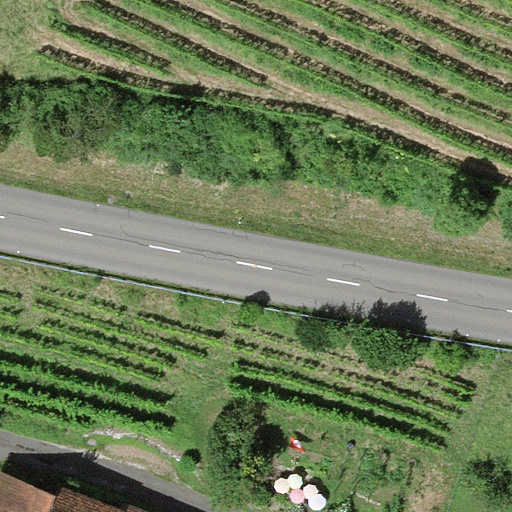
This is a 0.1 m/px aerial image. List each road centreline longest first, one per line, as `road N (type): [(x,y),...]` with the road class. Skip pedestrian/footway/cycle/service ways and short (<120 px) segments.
road 1 (tertiary): [(0,217),(511,310)]
road 2 (residential): [(171,511),(0,447)]
